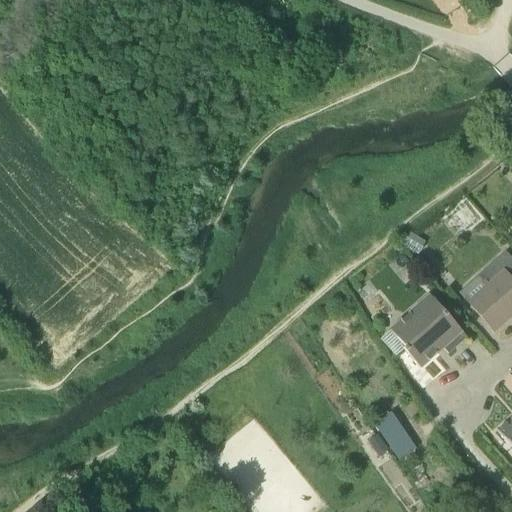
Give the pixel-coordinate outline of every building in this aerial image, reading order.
[(411,236),(406,244),(420,252),(425,244),(411,236)] [(511,261),(505,253),(458,295),(493,333),(511,316),(511,283),(511,282),(511,261)] [(466,339),(429,297),(389,333),(404,349),(402,351),(419,370),(442,350),(448,356),(466,339)] [(378,427),(391,451),(412,440),(399,416),(378,427)] [(511,450),(511,418),(496,433),(498,435),(496,437),(503,446),(506,444),(511,450)] [(376,436),(366,442),(376,457),(386,451),(376,436)]
